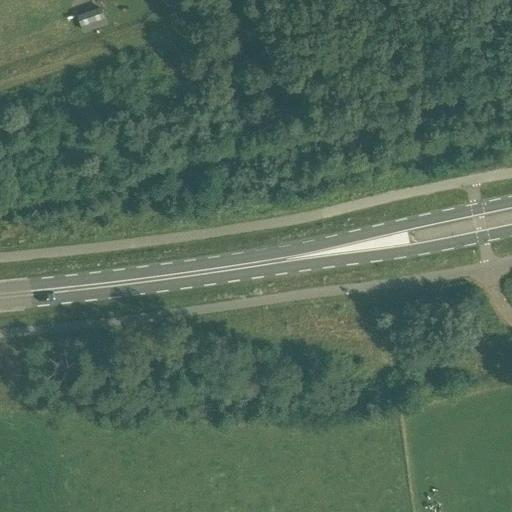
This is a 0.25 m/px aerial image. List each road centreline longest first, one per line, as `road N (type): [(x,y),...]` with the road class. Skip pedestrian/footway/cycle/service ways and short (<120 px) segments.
road 1 (secondary): [(511,202),(242,267)]
road 2 (secondary): [(242,267),(331,262),(511,230)]
road 3 (secondary): [(0,297),(242,267)]
